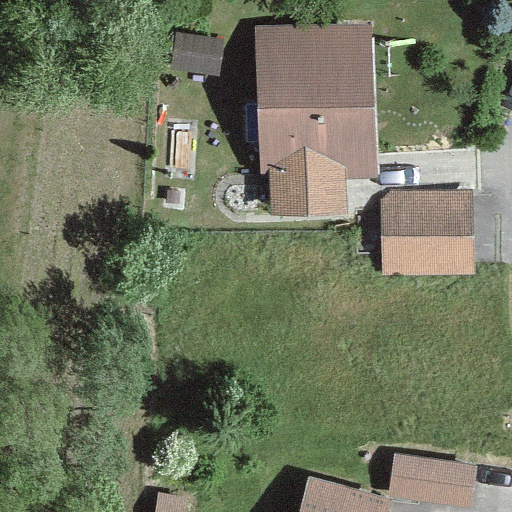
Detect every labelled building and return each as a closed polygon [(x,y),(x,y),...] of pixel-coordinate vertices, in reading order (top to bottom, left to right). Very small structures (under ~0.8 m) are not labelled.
[(255,26),(261,171),(271,171),(272,201),(347,198),(346,167),(378,166),(372,21),(255,26)] [(225,38),(178,31),(172,70),(219,77),(225,38)] [(382,204),(385,266),(477,261),(473,199),(382,204)] [(473,502),(478,461),(396,451),(391,492),(473,502)] [(304,472),(294,511),(383,511),(388,491),(304,472)] [(156,511),(188,511),(191,497),(160,492),(156,511)]
